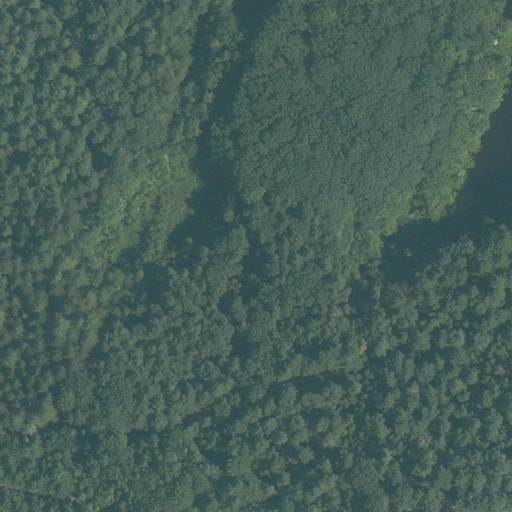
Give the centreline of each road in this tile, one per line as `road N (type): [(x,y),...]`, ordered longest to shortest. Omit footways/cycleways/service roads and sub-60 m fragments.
road 1 (track): [(210,0),(135,187),(53,259),(47,307),(72,435),(0,450)]
road 2 (track): [(511,266),(366,366),(171,428),(72,435)]
